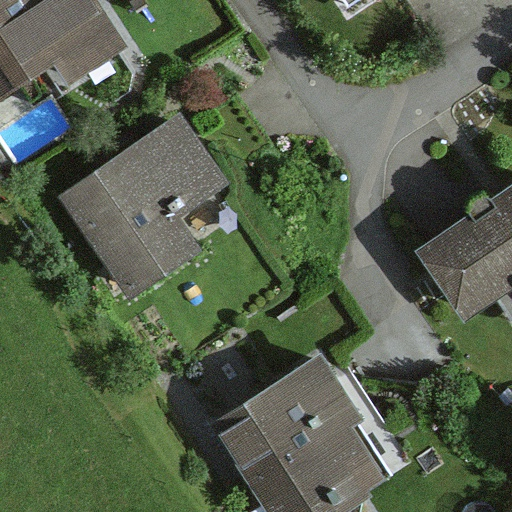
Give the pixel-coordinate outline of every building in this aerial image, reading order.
[(70,0),(0,0),(0,103),(96,39),(70,0)] [(337,0),(350,19),(379,0),(337,0)] [(166,120),(47,203),(113,297),(172,256),(155,232),(215,189),(166,120)] [(511,169),(397,256),(450,326),(499,290),(511,307),(511,169)] [(312,350),(214,413),(277,511),(309,511),(385,464),(312,350)]
